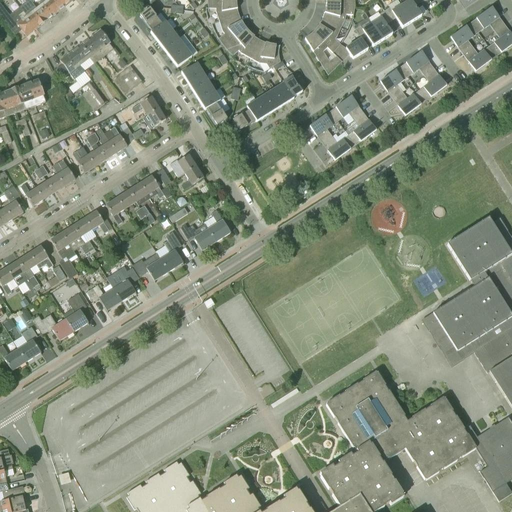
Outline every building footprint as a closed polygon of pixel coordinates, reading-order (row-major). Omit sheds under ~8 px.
[(36,10),(33,5),(31,4),(34,2),(32,0),(25,0),(26,0),(25,0),(22,0),(25,3),(19,8),(23,13),(36,30),(46,22),(36,10)] [(46,2),(44,0),(42,0),(38,4),(40,6),(36,10),(46,22),(56,15),(46,2)] [(56,15),(65,7),(59,0),(47,0),(46,2),(56,15)] [(219,23),(239,16),(238,13),(237,12),(237,9),(237,7),(236,4),(236,3),(236,0),(207,0),(208,0),(208,4),(208,8),(208,10),(216,10),(216,13),(219,23)] [(401,6),(411,23),(421,17),(415,7),(421,3),(418,0),(410,0),(401,6)] [(13,13),(12,11),(8,14),(0,3),(0,17),(9,28),(14,24),(15,24),(26,38),(36,30),(23,13),(19,8),(13,13)] [(353,16),(353,15),(354,12),(354,10),(354,8),(354,5),(326,4),(326,5),(325,8),(325,11),(325,12),(324,14),(324,16),(323,17),(322,20),(341,28),(345,18),(345,16),(353,16)] [(411,23),(401,6),(391,12),(389,9),(384,12),(390,22),(395,19),(402,29),(411,23)] [(494,33),(504,26),(495,13),(494,14),(490,9),(471,24),(478,34),(489,26),(494,33)] [(152,33),(161,25),(149,10),(140,17),(152,33)] [(385,26),(390,22),(384,12),(379,15),(378,13),(368,19),(382,42),(392,36),(385,26)] [(225,49),(246,31),(247,31),(245,29),(244,28),(242,24),(240,20),(239,18),(239,16),(219,23),(222,33),(224,35),(218,40),(220,43),(221,45),(223,47),(225,49)] [(368,19),(368,18),(353,27),(355,30),(355,31),(361,40),(361,41),(366,38),(373,48),(382,42),(368,19)] [(332,54),(341,46),(340,46),(335,40),(337,38),(341,28),(322,20),(321,22),(320,24),(319,26),(318,28),(317,29),(315,31),(313,33),(312,34),(327,49),(332,54)] [(157,43),(172,32),(165,23),(161,25),(152,33),(150,34),(157,43)] [(473,49),(468,42),(478,34),(471,24),(451,38),(454,43),(453,43),(463,56),(473,49)] [(488,48),(496,58),(511,46),(511,36),(504,26),(494,33),(499,39),(488,48)] [(250,59),(260,41),(258,40),(256,39),(254,38),(252,36),(250,35),(249,34),(248,33),(247,31),(246,31),(225,49),(227,52),(228,53),(231,56),(232,57),(238,52),(240,54),(250,59)] [(90,39),(104,57),(113,50),(109,45),(109,44),(100,32),(90,39)] [(163,52),(178,40),(172,32),(157,43),(163,52)] [(328,77),(341,63),(336,58),(329,63),(323,53),(327,49),(312,34),(310,36),(308,37),(306,39),(305,40),(328,77)] [(94,65),(104,57),(90,39),(80,47),(90,60),(94,65)] [(170,60),(185,49),(178,40),(163,52),(170,60)] [(367,51),(361,41),(361,40),(346,50),(341,46),(332,54),(336,58),(341,63),(342,64),(349,56),(352,61),(367,51)] [(279,48),(276,47),(276,46),(273,46),(271,46),(269,45),(267,44),(264,43),(261,42),(260,41),(250,59),(259,65),(266,66),(269,70),(280,63),(279,62),(279,60),(279,58),(278,55),(278,53),(279,51),(279,50),(279,49),(279,48),(280,47),(279,47),(279,48)] [(80,68),(90,60),(80,47),(70,55),(80,68)] [(476,73),(496,58),(488,48),(477,55),(473,49),(463,56),(472,69),(473,68),(476,73)] [(185,49),(170,60),(177,69),(192,58),(185,49)] [(424,77),(434,70),(424,57),(423,58),(420,54),(400,68),(408,78),(419,70),(424,77)] [(84,73),(80,68),(70,55),(60,62),(62,65),(69,74),(69,75),(70,75),(75,81),(84,73)] [(127,66),(122,60),(117,63),(122,70),(127,66)] [(349,70),(354,68),(350,60),(345,62),(349,70)] [(187,84),(203,74),(197,65),(181,75),(187,84)] [(118,76),(130,92),(142,83),(130,67),(118,76)] [(402,93),(397,86),(408,78),(400,68),(380,83),(384,87),(383,88),(392,100),(402,93)] [(418,92),(425,102),(445,88),(442,84),(443,83),(434,70),(424,77),(429,84),(418,92)] [(192,93),(208,83),(203,74),(187,84),(192,93)] [(125,96),(130,92),(118,76),(112,81),(125,96)] [(294,79),(293,78),(292,78),(282,84),(283,85),(284,84),(293,99),(302,93),(302,92),(302,91),(302,89),(302,88),(301,86),(300,85),(300,84),(299,82),(297,81),(297,80),(296,80),(294,79)] [(28,86),(35,107),(44,104),(42,98),(43,98),(37,82),(28,86)] [(198,102),(214,92),(208,83),(192,93),(198,102)] [(294,100),(293,99),(284,84),(283,85),(274,90),(284,106),(294,100)] [(26,111),(35,107),(28,86),(18,89),(26,111)] [(16,114),(26,111),(18,89),(8,93),(16,114)] [(275,112),(284,106),(274,90),(265,96),(275,112)] [(206,111),(216,104),(220,102),(214,92),(198,102),(204,112),(206,111)] [(406,117),(425,102),(418,92),(407,100),(402,93),(392,100),(402,113),(406,117)] [(0,102),(6,118),(16,114),(8,93),(0,96),(0,102)] [(266,118),(275,112),(265,96),(256,102),(266,118)] [(147,117),(158,110),(151,98),(132,110),(134,115),(142,110),(147,117)] [(354,122),(363,115),(354,102),(353,102),(350,98),(330,113),(338,123),(349,115),(354,122)] [(256,124),(266,118),(256,102),(246,108),(249,112),(249,111),(256,122),(255,122),(256,124)] [(216,104),(206,111),(216,127),(227,121),(216,104)] [(158,110),(147,117),(143,120),(150,131),(166,121),(158,110)] [(239,132),(255,122),(256,122),(249,111),(249,112),(239,118),(235,120),(232,122),(239,132)] [(332,138),(327,131),(338,123),(330,113),(310,127),(313,132),(312,132),(322,145),(332,138)] [(348,137),(355,147),(375,132),(372,128),(373,127),(363,115),(354,122),(359,129),(348,137)] [(19,122),(21,127),(25,137),(30,135),(25,120),(19,122)] [(0,128),(0,131),(1,134),(5,146),(11,143),(7,132),(5,127),(0,128)] [(109,143),(116,155),(127,148),(114,128),(110,131),(115,139),(109,143)] [(50,137),(47,129),(39,132),(42,140),(50,137)] [(135,140),(132,135),(128,129),(123,132),(122,133),(129,144),(135,140)] [(109,143),(101,130),(96,133),(100,139),(100,143),(103,147),(98,149),(98,150),(106,161),(116,155),(109,143)] [(132,135),(135,140),(144,135),(140,130),(132,135)] [(95,134),(90,137),(96,145),(98,143),(98,140),(95,134)] [(98,150),(98,149),(96,145),(90,137),(86,140),(94,152),(87,156),(95,168),(106,161),(98,150)] [(355,147),(348,137),(337,144),(332,138),(322,145),(331,158),(332,157),(335,162),(355,147)] [(51,149),(55,155),(62,150),(59,145),(51,149)] [(95,168),(87,156),(82,160),(77,152),(72,155),(84,175),(95,168)] [(181,177),(184,175),(196,168),(189,156),(177,163),(176,162),(170,166),(178,179),(181,176),(181,177)] [(57,176),(64,188),(75,181),(62,161),(52,168),(57,175),(57,176)] [(38,170),(44,178),(48,175),(43,167),(38,170)] [(196,168),(184,175),(189,182),(181,187),(184,191),(203,179),(196,168)] [(39,181),(44,178),(38,170),(34,173),(39,181)] [(171,183),(167,177),(162,170),(156,174),(164,187),(171,183)] [(54,194),(64,188),(57,176),(46,182),(54,194)] [(140,185),(147,196),(155,191),(157,195),(157,196),(159,200),(164,197),(166,201),(171,197),(166,188),(161,192),(151,177),(140,185)] [(43,201),(36,189),(30,193),(23,182),(13,188),(21,200),(25,197),(32,208),(43,201)] [(43,201),(54,194),(46,182),(36,189),(43,201)] [(136,204),(147,196),(140,185),(128,192),(136,204)] [(210,191),(207,186),(200,190),(204,195),(210,191)] [(16,203),(21,200),(13,188),(4,194),(9,202),(3,205),(5,209),(12,221),(23,214),(16,203)] [(124,211),(136,204),(128,192),(117,199),(124,211)] [(187,204),(184,200),(182,198),(180,198),(175,201),(180,209),(187,204)] [(117,215),(124,211),(117,199),(105,206),(118,226),(122,223),(117,215)] [(145,218),(150,226),(155,223),(144,207),(140,210),(145,218)] [(5,209),(0,211),(0,224),(2,227),(12,221),(5,209)] [(141,220),(145,218),(140,210),(136,213),(141,220)] [(85,220),(92,231),(97,228),(98,230),(96,231),(100,237),(109,232),(96,212),(85,220)] [(208,231),(216,243),(230,234),(216,212),(211,215),(217,224),(208,231)] [(174,215),(169,219),(172,224),(178,221),(174,215)] [(80,239),(92,231),(85,220),(73,227),(80,239)] [(422,321),(452,369),(474,354),(488,375),(489,374),(511,409),(511,238),(500,220),(492,225),(489,220),(447,246),(474,289),(422,321)] [(216,243),(208,231),(199,236),(192,226),(187,229),(185,226),(179,229),(188,243),(193,240),(201,252),(216,243)] [(80,239),(73,227),(62,234),(73,252),(80,248),(85,255),(90,253),(85,245),(84,245),(80,239)] [(164,244),(170,255),(161,261),(168,273),(183,264),(175,252),(182,247),(173,233),(166,237),(168,241),(164,244)] [(76,256),(73,252),(62,234),(50,242),(62,261),(59,263),(70,281),(78,275),(69,261),(76,256)] [(85,245),(90,253),(93,257),(97,254),(89,242),(85,245)] [(37,266),(36,266),(39,270),(46,265),(49,269),(53,267),(41,247),(29,255),(37,266)] [(31,270),(36,266),(37,266),(29,255),(18,262),(34,288),(35,288),(36,291),(41,288),(31,273),(30,271),(31,270)] [(154,282),(168,273),(161,261),(157,255),(156,255),(142,264),(141,262),(132,267),(140,279),(148,273),(154,282)] [(30,291),(34,288),(18,262),(6,269),(14,281),(13,281),(18,288),(25,283),(30,291)] [(66,279),(59,267),(52,271),(60,283),(66,279)] [(113,290),(121,303),(135,294),(127,282),(133,278),(127,268),(116,275),(122,284),(113,290)] [(7,285),(13,281),(14,281),(6,269),(0,273),(0,285),(3,290),(7,296),(12,293),(7,285)] [(65,284),(69,289),(76,285),(72,279),(65,284)] [(121,303),(113,290),(104,296),(98,286),(86,294),(93,304),(99,300),(107,312),(121,303)] [(65,320),(74,333),(88,324),(80,312),(86,308),(78,295),(67,302),(73,311),(63,317),(65,321),(65,320)] [(25,300),(19,303),(23,308),(28,305),(25,300)] [(25,311),(20,314),(23,319),(28,316),(25,311)] [(65,320),(65,321),(56,326),(50,316),(41,321),(39,317),(32,321),(42,336),(52,331),(59,342),(74,333),(65,320)] [(16,327),(10,319),(3,325),(8,333),(16,327)] [(18,350),(26,363),(40,354),(32,341),(38,338),(31,328),(22,334),(22,335),(27,344),(18,350)] [(26,363),(18,350),(8,356),(2,347),(0,348),(0,354),(12,372),(26,363)] [(511,481),(511,423),(509,419),(495,426),(495,425),(488,429),(490,431),(477,438),(470,427),(465,431),(457,417),(455,419),(451,412),(452,412),(444,398),(430,406),(432,408),(426,412),(425,410),(411,418),(412,420),(407,423),(404,417),(405,417),(390,391),(388,392),(385,387),(386,387),(378,372),(363,381),(364,383),(358,386),(357,385),(345,392),(346,394),(340,398),(339,396),(325,404),(334,419),(336,418),(339,424),(338,425),(353,450),(355,449),(356,451),(356,452),(358,454),(352,458),(351,455),(338,463),(340,466),(334,469),(332,467),(320,474),(322,478),(320,479),(327,491),(329,490),(333,496),(332,497),(340,510),(336,511),(312,511),(311,510),(309,510),(306,505),(307,504),(298,492),(297,493),(295,490),(284,498),(285,500),(280,504),(279,502),(266,511),(267,511),(266,511),(258,511),(258,510),(261,508),(252,496),(250,498),(246,492),(249,490),(241,478),(238,479),(236,477),(224,484),(226,487),(220,491),(220,489),(206,498),(207,499),(202,502),(199,497),(201,496),(193,482),(190,484),(186,479),(189,477),(181,464),(178,466),(177,464),(164,472),(166,474),(160,478),(159,475),(147,483),(148,485),(142,489),(140,486),(128,495),(129,497),(126,499),(135,511),(137,510),(138,511),(377,511),(385,508),(384,507),(390,503),(391,506),(404,499),(402,496),(403,495),(395,482),(393,483),(390,477),(392,477),(384,463),(405,450),(413,463),(414,462),(418,468),(417,469),(425,482),(439,474),(438,472),(443,469),(444,470),(457,463),(456,460),(462,457),(463,458),(476,450),(487,469),(480,473),(492,493),(511,481)] [(0,486),(7,485),(4,472),(12,470),(11,465),(13,465),(11,456),(9,457),(8,451),(0,452),(0,486)] [(0,509),(24,504),(22,498),(25,497),(23,488),(8,491),(2,493),(4,501),(0,502),(0,509)]
